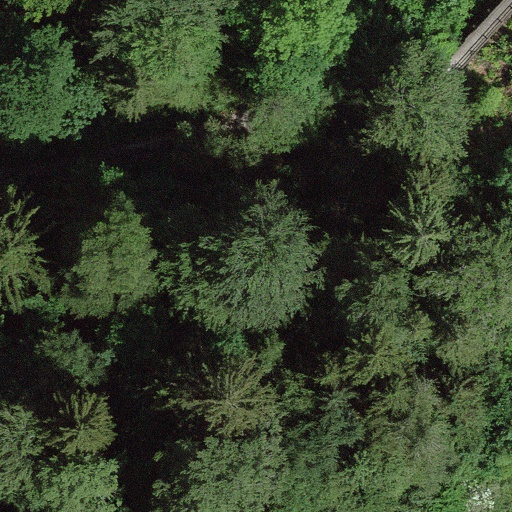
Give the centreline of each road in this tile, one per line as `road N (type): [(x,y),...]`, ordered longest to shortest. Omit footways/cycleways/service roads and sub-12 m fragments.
road 1 (track): [(511,185),(228,137)]
road 2 (track): [(228,137),(0,178)]
